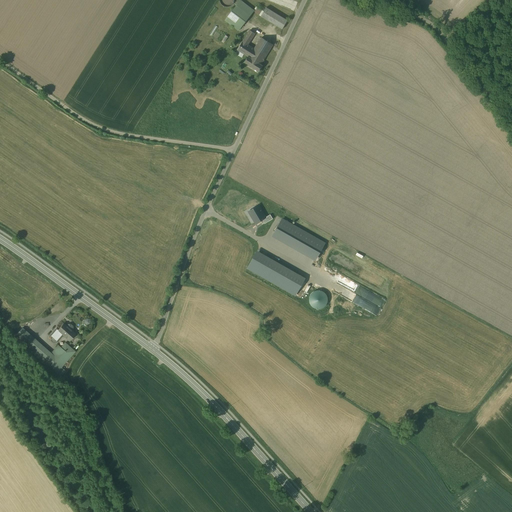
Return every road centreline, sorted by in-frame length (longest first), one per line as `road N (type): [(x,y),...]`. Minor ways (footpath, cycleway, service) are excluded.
road 1 (residential): [(0,58),(97,124),(233,149)]
road 2 (secondary): [(311,511),(153,349)]
road 3 (residential): [(233,149),(153,349)]
road 4 (residential): [(511,118),(437,29),(367,0)]
road 5 (secondary): [(153,349),(0,237)]
road 6 (residential): [(304,0),(233,149)]
